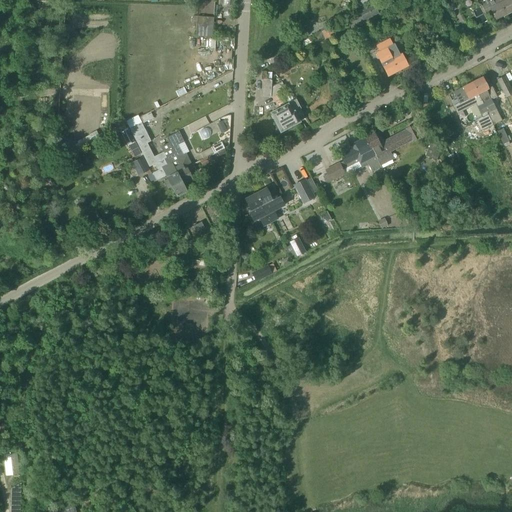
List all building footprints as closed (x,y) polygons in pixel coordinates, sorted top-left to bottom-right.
[(197,0),(195,36),(212,37),(214,17),(214,0),(197,0)] [(497,0),(478,0),(480,1),(485,12),(490,9),(496,19),(505,14),(497,0)] [(497,0),(505,14),(511,10),(511,1),(511,2),(509,0),(497,0)] [(378,12),(385,8),(381,2),(374,5),(373,3),(345,17),(352,30),(366,23),(364,20),(378,13),(378,12)] [(407,65),(402,57),(400,53),(398,54),(393,45),(390,39),(377,46),(380,52),(376,54),(377,55),(376,56),(376,57),(376,59),(378,59),(379,59),(383,67),(387,76),(407,65)] [(497,79),(506,98),(511,94),(511,91),(504,75),(497,79)] [(496,110),(495,109),(490,100),(497,96),(491,86),(487,88),(482,78),(472,83),(486,111),(488,114),(496,110)] [(270,88),(271,80),(263,80),(262,96),(270,97),(284,89),(281,83),(270,88)] [(493,125),(490,119),(488,114),(486,111),(472,83),(454,92),(459,102),(453,105),(457,113),(476,104),(482,117),(475,121),(480,131),(493,125)] [(270,113),(273,120),(280,132),(299,122),(298,118),(303,115),(299,107),(296,100),(270,113)] [(152,174),(156,181),(166,176),(168,175),(170,177),(177,173),(171,162),(167,164),(164,158),(166,158),(163,151),(154,156),(149,147),(147,143),(151,141),(142,124),(153,118),(150,112),(139,118),(138,117),(127,123),(141,151),(149,167),(155,164),(158,171),(152,174)] [(490,119),(493,125),(501,121),(498,115),(490,119)] [(364,138),(373,156),(375,155),(378,160),(376,161),(379,168),(381,167),(380,165),(392,158),(389,152),(412,140),(412,141),(420,137),(415,128),(413,125),(406,129),(406,130),(383,142),(379,135),(375,137),(374,133),(364,138)] [(503,129),(497,131),(502,144),(508,142),(503,129)] [(169,143),(161,147),(163,151),(166,158),(164,158),(167,164),(171,162),(177,173),(192,165),(192,164),(191,165),(185,153),(183,154),(178,145),(184,142),(178,131),(175,133),(166,137),(169,143)] [(352,149),(339,155),(345,168),(351,165),(355,166),(360,164),(361,168),(368,164),(372,172),(379,168),(376,161),(378,160),(375,155),(373,156),(364,138),(354,144),(355,144),(350,147),(352,149)] [(202,158),(205,157),(213,153),(211,147),(200,153),(202,158)] [(132,162),(139,175),(147,171),(150,170),(143,156),(132,162)] [(208,157),(199,161),(202,167),(211,162),(208,157)] [(345,174),(344,172),(339,163),(325,170),(330,181),(345,174)] [(177,173),(182,183),(198,175),(192,165),(177,173)] [(168,180),(165,182),(167,186),(170,185),(171,187),(176,196),(186,191),(182,183),(177,173),(170,177),(168,175),(166,176),(168,180)] [(301,199),(311,193),(304,180),(294,185),(301,199)] [(274,212),(284,206),(279,198),(277,199),(274,192),(269,194),(266,189),(256,194),(270,222),(277,218),(274,212)] [(256,194),(245,199),(247,203),(245,204),(247,208),(249,207),(250,209),(248,211),(254,221),(259,218),(263,225),(270,222),(256,194)] [(201,222),(192,226),(195,232),(204,228),(201,222)] [(298,237),(289,242),(296,257),(306,252),(298,237)] [(268,265),(251,273),(255,282),(272,274),(268,265)] [(3,454),(5,474),(19,473),(17,452),(3,454)]
